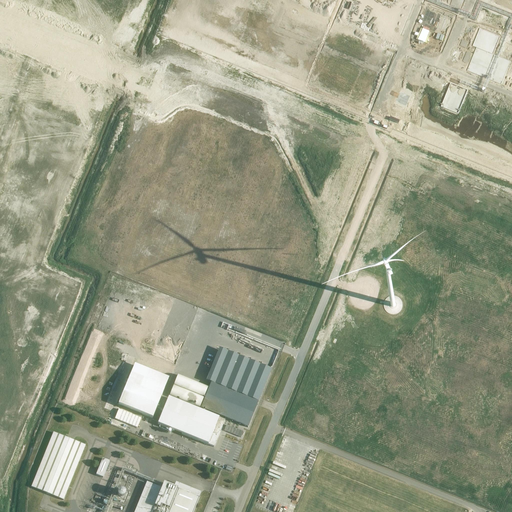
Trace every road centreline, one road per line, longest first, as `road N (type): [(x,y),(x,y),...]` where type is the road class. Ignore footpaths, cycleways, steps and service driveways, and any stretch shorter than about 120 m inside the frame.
road 1 (unknown): [(255,470),(125,419),(113,396),(135,349),(280,408)]
road 2 (unclassified): [(340,260),(238,511)]
